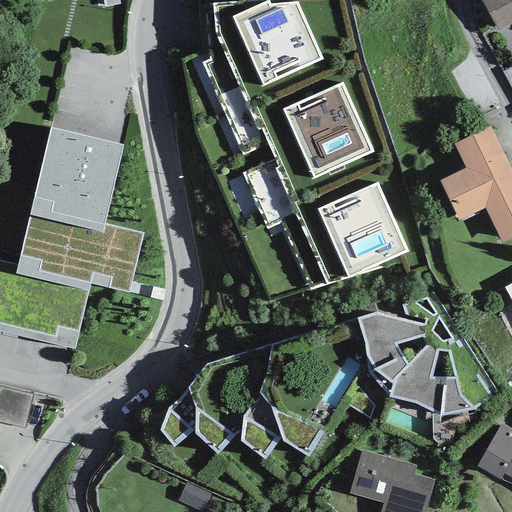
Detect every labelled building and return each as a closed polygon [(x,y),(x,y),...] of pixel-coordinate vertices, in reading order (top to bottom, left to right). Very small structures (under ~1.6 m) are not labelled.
[(511,0),(480,0),(498,31),(511,23),(511,0)] [(268,1),(233,16),(263,87),(323,60),(298,2),(270,5),(268,1)] [(342,83),(283,109),(314,179),(373,153),(342,83)] [(123,145),(50,127),(17,265),(0,260),(0,332),(74,350),(91,284),(129,292),(143,233),(103,225),(123,145)] [(453,144),(465,168),(440,181),(459,220),(484,207),(502,244),(511,239),(511,171),(490,127),(453,144)] [(408,252),(377,183),(318,209),(348,278),(408,252)] [(168,407),(160,431),(174,448),(193,432),(217,456),(234,437),(265,460),(281,439),(308,457),(324,431),(331,434),(349,405),(370,419),(381,388),(389,398),(415,403),(440,416),(474,410),(498,393),(432,292),(401,305),(405,315),(425,319),(424,324),(377,312),(206,363),(188,388),(168,407)] [(0,423),(24,429),(31,396),(0,388),(0,423)] [(511,429),(501,424),(476,466),(499,479),(503,474),(511,479),(511,429)] [(361,450),(349,494),(383,503),(380,511),(425,511),(434,480),(414,474),(416,466),(361,450)] [(202,511),(210,495),(186,484),(178,502),(199,511),(202,511)]
